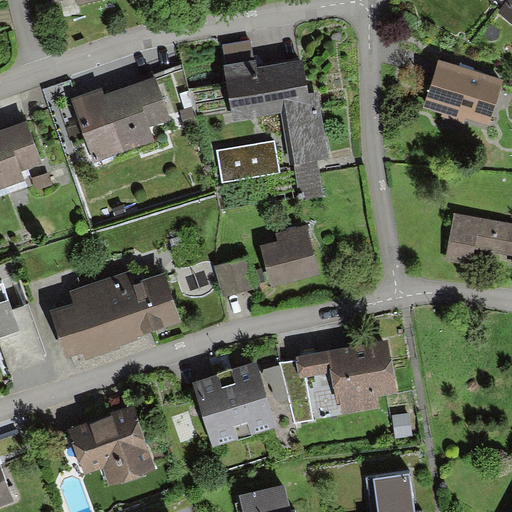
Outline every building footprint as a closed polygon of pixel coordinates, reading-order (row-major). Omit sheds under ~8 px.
[(511,0),(497,0),(494,4),(511,17),(511,0)] [(498,70),(437,51),(422,99),(483,118),(498,70)] [(260,58),(229,63),(238,121),(283,114),(290,160),(327,154),(317,92),(308,93),(303,58),(261,64),(260,58)] [(147,121),(170,113),(153,61),(68,89),(91,161),(154,141),(147,121)] [(171,87),(163,68),(160,70),(176,111),(191,105),(182,82),(171,87)] [(24,109),(0,117),(0,181),(26,172),(22,162),(41,155),(24,109)] [(270,135),(216,147),(222,177),(277,166),(270,135)] [(511,216),(452,207),(445,254),(471,258),(473,243),(511,248),(509,263),(511,263),(511,216)] [(301,222),(258,234),(271,279),(314,266),(301,222)] [(244,249),(212,258),(222,290),(253,281),(244,249)] [(163,260),(49,296),(66,348),(179,312),(163,260)] [(1,267),(0,266),(0,366),(1,370),(44,355),(22,295),(12,299),(1,267)] [(386,328),(291,344),(295,370),(332,364),(340,408),(376,402),(374,386),(395,382),(386,328)] [(255,353),(190,371),(209,439),(274,420),(255,353)] [(279,425),(295,422),(285,361),(269,364),(279,425)] [(130,395),(67,418),(85,466),(100,460),(106,476),(153,459),(130,395)] [(0,458),(0,491),(11,488),(0,458)] [(414,511),(407,460),(372,464),(378,511),(414,511)] [(285,511),(278,486),(233,499),(237,511),(285,511)]
